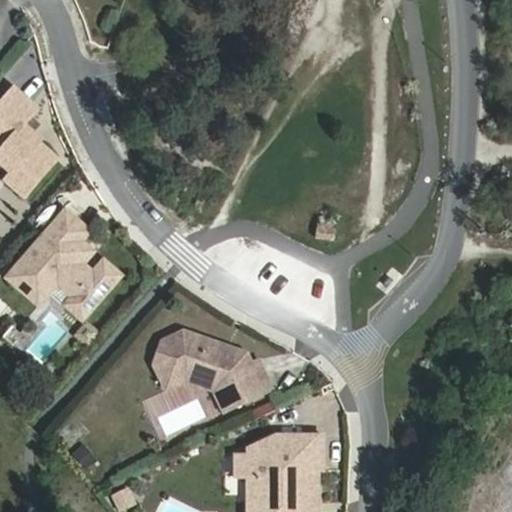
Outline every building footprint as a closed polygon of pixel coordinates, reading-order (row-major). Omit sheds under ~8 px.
[(0,86),(0,183),(12,194),(45,157),(25,140),(28,138),(11,123),(24,107),(0,86)] [(57,207),(4,276),(25,292),(43,270),(71,291),(66,297),(83,309),(116,267),(99,254),(90,267),(78,258),(84,249),(77,245),(80,240),(74,236),(82,227),(57,207)] [(174,323),(153,333),(145,357),(158,382),(188,367),(201,371),(216,403),(264,380),(243,355),(239,346),(223,341),(222,344),(204,338),(201,332),(174,323)] [(231,448),(231,469),(243,469),(260,469),(259,511),(306,511),(307,511),(299,511),(299,497),(306,497),(314,490),(313,463),(319,463),(319,428),(271,428),(244,441),(244,448),(231,448)] [(85,471),(99,463),(89,446),(74,454),(85,471)] [(259,511),(260,469),(243,469),(243,511),(259,511)] [(131,488),(113,498),(120,511),(129,511),(141,506),(131,488)]
